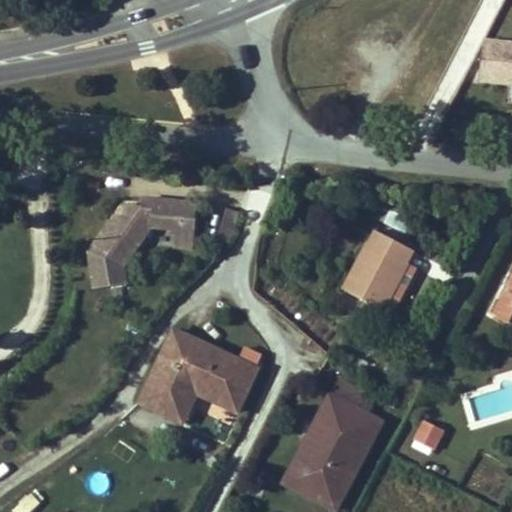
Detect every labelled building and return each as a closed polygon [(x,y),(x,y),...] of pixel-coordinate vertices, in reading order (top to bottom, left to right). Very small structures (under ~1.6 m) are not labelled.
[(511,82),(511,45),(486,43),(483,79),(511,82)] [(153,210),(154,199),(145,198),(143,209),(153,210)] [(93,245),(122,267),(150,227),(175,231),(174,236),(196,239),(201,205),(154,199),(153,210),(143,209),(121,207),(93,245)] [(233,244),(240,211),(224,208),(217,240),(233,244)] [(412,221),(392,211),(386,225),(406,234),(412,221)] [(379,310),(381,312),(408,264),(406,263),(412,251),(375,231),(369,243),(367,242),(342,291),(362,302),(379,310)] [(195,249),(196,239),(174,236),(173,247),(195,249)] [(416,269),(408,264),(381,312),(390,317),(416,269)] [(511,282),(495,316),(508,322),(511,317),(511,314),(511,282)] [(379,310),(362,302),(360,307),(376,316),(379,310)] [(256,370),(173,332),(140,403),(165,415),(178,385),(195,393),(237,412),(256,370)] [(181,423),(195,393),(178,385),(165,415),(181,423)] [(306,445),(287,483),(336,510),(380,423),(331,397),(321,415),(331,420),(316,449),(306,445)] [(316,449),(331,420),(321,415),(306,445),(316,449)] [(441,432),(425,424),(417,440),(432,448),(441,432)] [(408,476),(420,482),(425,472),(413,466),(408,476)] [(36,511),(41,508),(31,497),(13,511),(36,511)]
